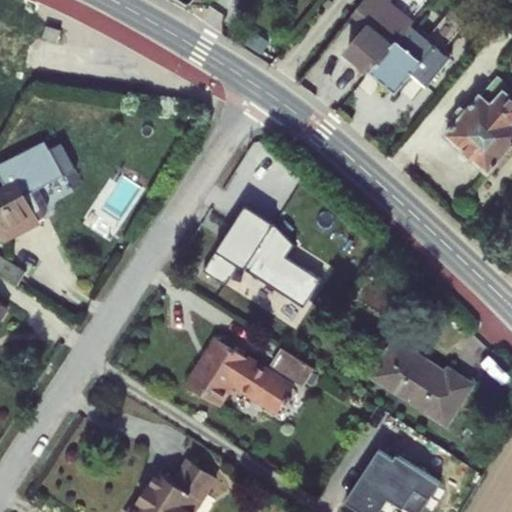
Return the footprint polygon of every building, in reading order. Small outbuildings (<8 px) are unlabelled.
[(376,66),(410,26),(421,12),(407,0),(390,0),(374,20),(352,46),(376,66)] [(369,0),(362,9),(374,20),(390,0),(407,0),(421,12),(431,0),(369,0)] [(410,26),(376,66),(401,87),(415,70),(431,83),(460,50),(442,35),(433,45),(410,26)] [(511,56),(509,53),(448,126),(492,161),(511,136),(511,56)] [(24,246),(51,232),(57,220),(52,214),(51,206),(43,209),(40,208),(32,190),(4,203),(9,215),(0,218),(0,219),(8,237),(18,233),(24,246)] [(240,203),(206,268),(230,280),(238,264),(307,300),(322,272),(287,254),(298,233),(240,203)] [(13,256),(2,273),(17,283),(28,290),(39,273),(13,256)] [(413,308),(385,289),(375,303),(403,323),(413,308)] [(0,350),(25,311),(6,299),(0,308),(0,388),(10,373),(0,367),(0,350)] [(201,393),(233,413),(248,392),(290,421),(297,411),(300,414),(304,408),(300,406),(307,396),(232,347),(201,393)] [(471,432),(495,394),(471,379),(467,386),(416,351),(395,385),(471,432)] [(330,378),(299,357),(291,369),(322,390),(330,378)] [(378,441),(342,499),(363,511),(379,511),(390,496),(414,511),(417,511),(439,479),(378,441)] [(176,477),(151,511),(205,511),(225,484),(203,468),(190,487),(176,477)]
